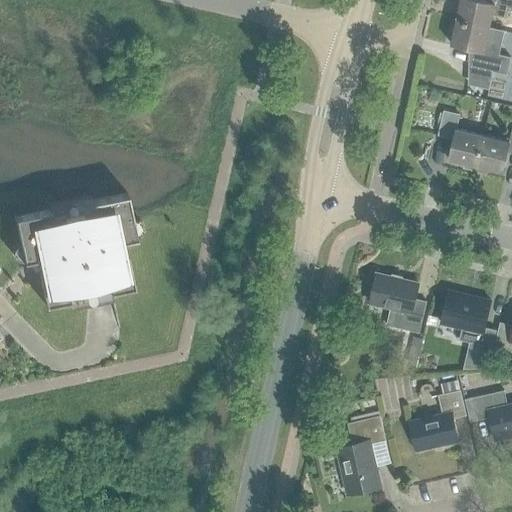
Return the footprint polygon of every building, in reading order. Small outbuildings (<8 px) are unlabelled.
[(506,18),(508,7),(511,8),(511,0),(486,0),(486,2),(477,0),(460,0),(455,20),(489,28),(492,15),(506,18)] [(503,31),(489,28),(455,20),(450,44),(476,50),(467,81),(488,87),(491,72),(506,75),(510,57),(497,55),(503,31)] [(469,111),(487,115),(489,103),(472,99),(469,111)] [(462,169),(474,171),(482,136),(456,129),(459,115),(443,111),(437,136),(453,139),(448,160),(464,164),(462,169)] [(507,152),(511,152),(511,126),(511,127),(508,142),(482,136),(474,171),(485,174),(486,169),(502,173),(507,152)] [(127,193),(104,198),(14,217),(23,262),(31,261),(35,269),(37,268),(45,306),(134,287),(124,241),(136,239),(127,193)] [(386,325),(419,333),(426,302),(414,299),(418,284),(376,274),(369,303),(390,308),(386,325)] [(484,329),(490,301),(448,291),(440,323),(461,328),(459,340),(477,344),(475,351),(490,355),(495,332),(484,329)] [(511,325),(499,323),(493,348),(511,352),(511,325)] [(409,356),(416,358),(421,340),(413,338),(409,356)] [(443,395),(460,391),(457,380),(441,384),(443,395)] [(409,422),(415,450),(458,440),(453,418),(465,415),(460,391),(443,395),(438,396),(443,414),(409,422)] [(503,391),(471,398),(476,419),(489,416),(494,440),(511,436),(511,404),(506,406),(503,391)] [(336,448),(347,495),(380,487),(369,440),(384,437),(379,416),(353,422),(358,443),(336,448)]
